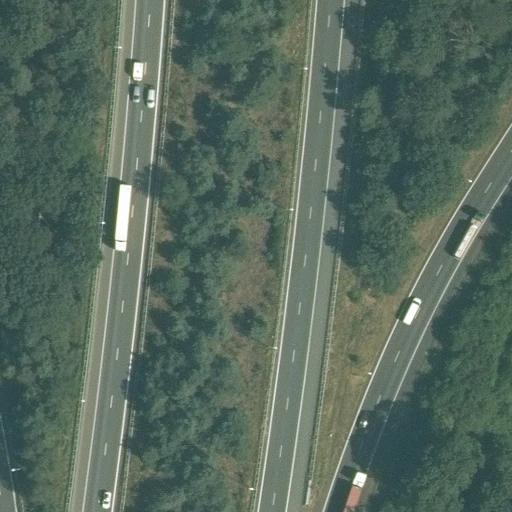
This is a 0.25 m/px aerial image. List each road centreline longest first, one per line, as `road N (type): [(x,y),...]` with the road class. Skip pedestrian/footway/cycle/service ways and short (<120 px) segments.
road 1 (motorway): [(277,511),(334,0)]
road 2 (motorway): [(147,0),(95,511)]
road 3 (motorway): [(341,511),(418,319),(511,158)]
